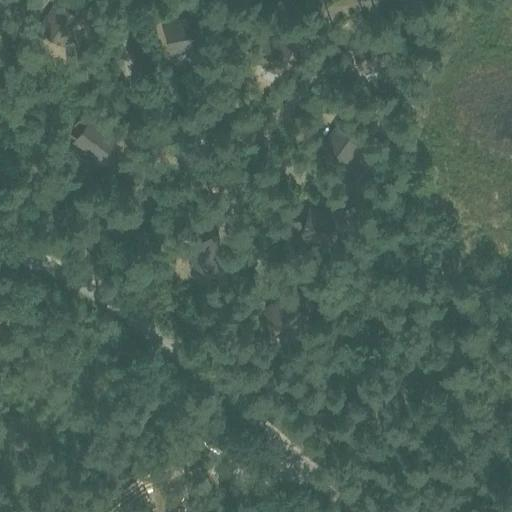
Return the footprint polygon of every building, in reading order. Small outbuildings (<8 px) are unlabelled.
[(82,18),(59,2),(41,26),(64,43),(82,18)] [(202,46),(197,18),(167,24),(172,52),(202,46)] [(293,47),(266,32),(252,56),(279,71),(293,47)] [(392,62),(384,35),(355,43),(362,70),(392,62)] [(101,159),(117,136),(95,119),(99,113),(87,104),(75,121),(85,129),(76,141),(101,159)] [(367,136),(344,119),(326,144),(349,160),(367,136)] [(0,173),(11,148),(0,142),(0,173)] [(340,216),(311,209),(304,236),(334,243),(340,216)] [(224,265),(218,236),(190,241),(197,271),(224,265)] [(318,305),(312,293),(301,299),(308,310),(318,305)] [(307,319),(294,294),(267,309),(280,333),(307,319)]
